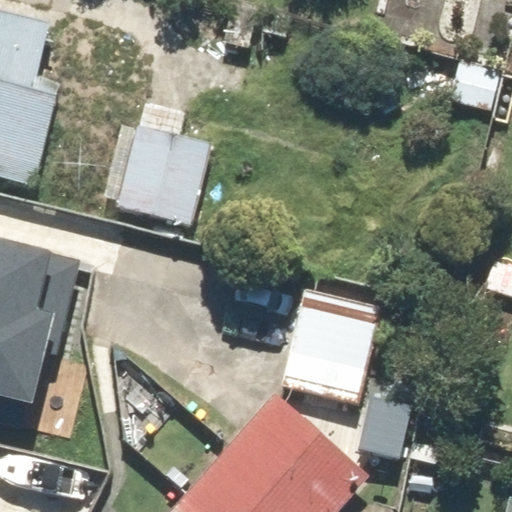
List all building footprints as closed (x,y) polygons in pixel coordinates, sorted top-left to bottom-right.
[(73,27),(0,11),(0,183),(33,192),(45,142),(50,143),(73,27)] [(462,64),(452,106),(495,116),(505,74),(462,64)] [(144,133),(121,208),(191,230),(215,155),(144,133)] [(0,416),(33,425),(64,314),(46,309),(62,252),(0,234),(0,416)] [(308,302),(289,385),(369,403),(388,320),(308,302)] [(177,511),(344,511),(370,483),(275,401),(177,511)]
